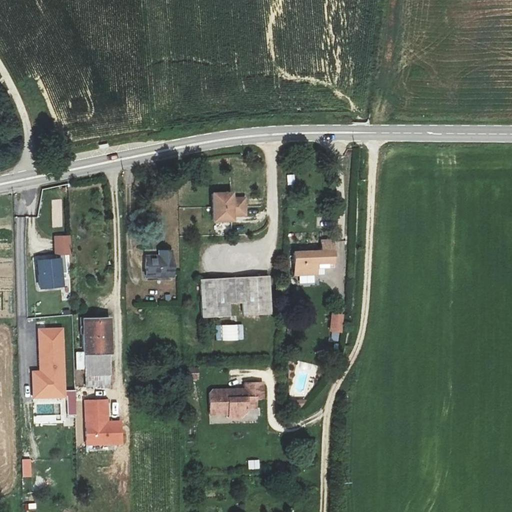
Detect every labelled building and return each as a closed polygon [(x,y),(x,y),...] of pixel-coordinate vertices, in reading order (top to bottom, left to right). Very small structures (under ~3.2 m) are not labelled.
[(286,176),(286,187),(295,186),(294,176),(286,176)] [(230,195),(212,196),(212,222),(230,222),(230,216),(243,216),(243,201),(230,201),(230,195)] [(55,236),(56,254),(71,254),(70,236),(55,236)] [(322,249),(293,250),(294,275),(317,274),(317,267),(334,267),(334,239),(322,239),(322,249)] [(169,252),(144,254),(145,278),(171,277),(169,252)] [(60,259),(38,262),(41,288),(63,285),(60,259)] [(270,277),(202,280),(203,317),(231,316),(231,304),(243,303),(244,316),(272,315),(270,277)] [(334,313),(332,331),(342,333),(344,315),(334,313)] [(108,319),(85,320),(86,387),(109,387),(108,319)] [(248,352),(259,352),(260,324),(249,324),(248,352)] [(216,342),(244,340),(243,325),(215,326),(216,342)] [(34,397),(64,396),(62,329),(40,330),(41,373),(33,373),(34,397)] [(199,380),(198,368),(191,368),(192,380),(199,380)] [(179,372),(165,372),(164,381),(169,381),(169,390),(180,389),(179,372)] [(208,395),(209,415),(227,415),(227,418),(239,418),(245,411),(245,409),(254,409),(254,399),(261,398),(261,384),(244,384),(244,393),(235,393),(235,390),(211,391),(208,395)] [(305,399),(296,400),(296,408),(306,407),(305,399)] [(107,400),(84,402),(86,445),(122,443),(121,421),(108,422),(107,400)] [(260,469),(259,460),(247,461),(248,470),(260,469)]
